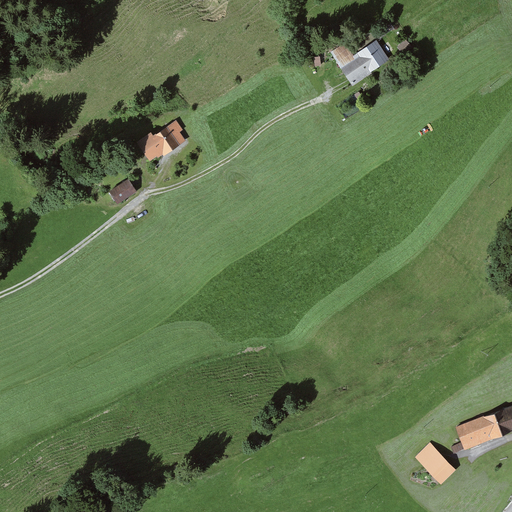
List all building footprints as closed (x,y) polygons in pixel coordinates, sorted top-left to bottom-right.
[(344,45),(332,53),(352,84),(388,62),(376,44),(352,58),(344,45)] [(175,125),(138,144),(148,163),(185,145),(175,125)] [(129,183),(110,195),(116,205),(135,193),(129,183)] [(499,436),(490,416),(457,429),(466,450),(499,436)] [(454,471),(432,446),(419,457),(442,482),(454,471)]
